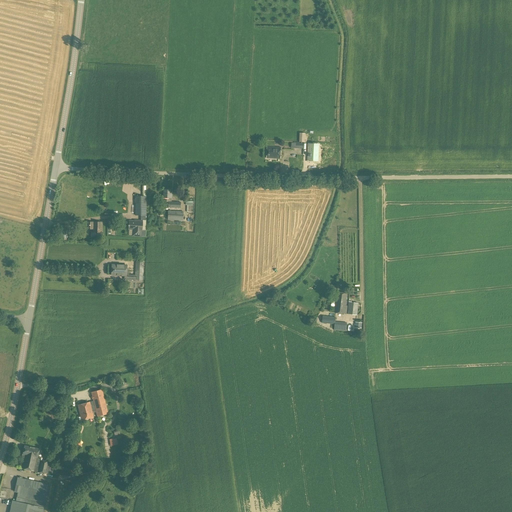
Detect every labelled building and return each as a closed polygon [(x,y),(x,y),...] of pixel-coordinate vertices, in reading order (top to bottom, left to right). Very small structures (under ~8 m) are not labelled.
[(309,146),(309,160),(318,160),(318,146),(309,146)] [(267,147),(267,158),(275,158),(280,159),(281,147),(275,147),(267,147)] [(145,196),(135,196),(135,215),(143,215),(143,206),(145,206),(145,196)] [(183,220),(184,212),(168,211),(168,220),(183,220)] [(141,231),(141,230),(142,223),(134,222),(134,221),(129,221),(128,229),(132,229),(131,237),(141,237),(145,237),(146,231),(141,231)] [(91,229),(91,233),(91,237),(102,237),(102,232),(101,232),(101,222),(87,222),(87,229),(91,229)] [(61,240),(67,239),(64,225),(58,227),(61,240)] [(126,276),(124,276),(124,280),(142,280),(143,261),(136,261),(135,271),(128,271),(126,271),(126,276)] [(346,306),(347,294),(336,292),(334,312),(346,314),(347,306),(346,306)] [(357,315),(358,303),(349,302),(348,314),(357,315)] [(347,322),(335,321),(335,317),(323,316),(322,322),(335,324),(334,330),(346,331),(347,322)] [(93,399),(93,401),(77,405),(81,420),(93,417),(92,413),(96,412),(97,416),(108,414),(101,389),(91,392),(92,397),(91,397),(92,399),(93,399)] [(50,462),(36,459),(39,449),(24,446),(23,454),(24,454),(21,468),(50,474),(52,464),(49,463),(50,462)] [(12,501),(43,508),(48,484),(17,477),(14,492),(17,492),(15,501),(12,500),(12,501)] [(41,511),(43,508),(12,501),(9,511),(41,511)]
